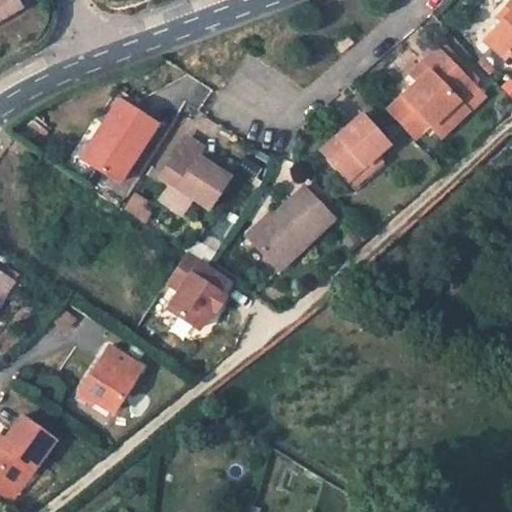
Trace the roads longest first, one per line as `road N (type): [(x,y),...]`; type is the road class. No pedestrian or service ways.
road 1 (unknown): [(0,115),(15,218),(34,254),(155,340)]
road 2 (residential): [(254,130),(333,83),(432,0)]
road 3 (residential): [(84,65),(252,0)]
